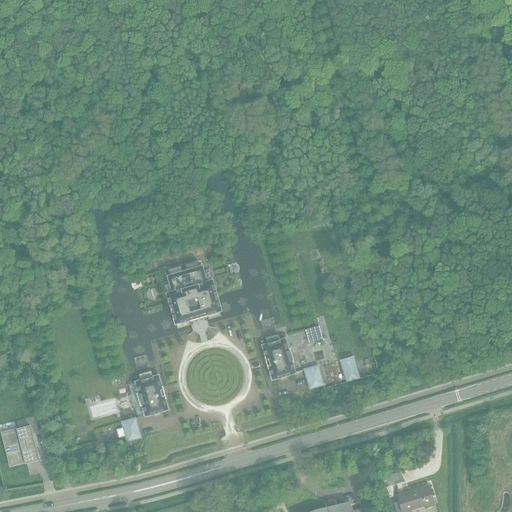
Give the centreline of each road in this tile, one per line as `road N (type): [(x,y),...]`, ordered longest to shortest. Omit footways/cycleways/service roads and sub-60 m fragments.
road 1 (secondary): [(31,511),(200,473),(511,378)]
road 2 (track): [(0,211),(34,328),(66,489)]
road 3 (track): [(319,0),(368,183)]
road 4 (track): [(94,0),(11,125),(0,155)]
